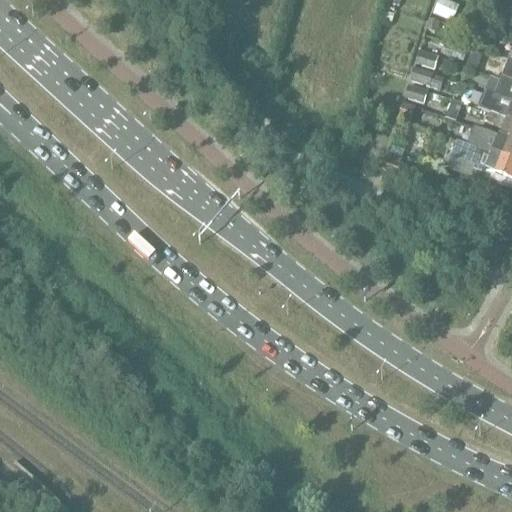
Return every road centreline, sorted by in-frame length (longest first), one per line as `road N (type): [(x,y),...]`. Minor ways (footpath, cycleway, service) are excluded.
road 1 (primary): [(511,423),(414,368),(309,293),(0,9)]
road 2 (primary): [(50,149),(207,298),(331,391),(511,488)]
road 3 (track): [(500,285),(393,210),(291,154),(149,0)]
